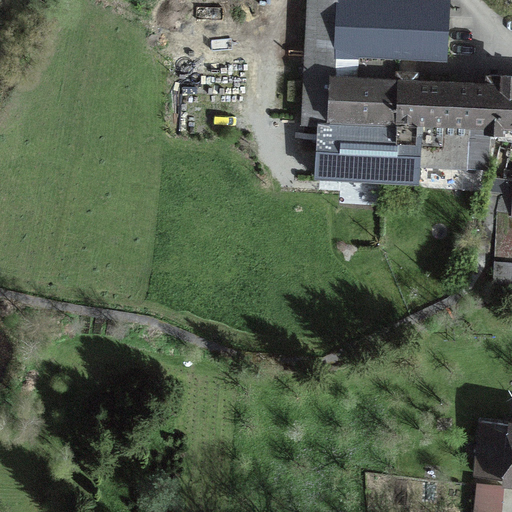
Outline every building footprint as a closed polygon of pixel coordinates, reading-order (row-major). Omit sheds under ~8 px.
[(308,0),(306,48),(400,53),(445,55),(448,2),(404,0),(308,0)] [(318,123),(315,175),(417,181),(418,163),(486,168),(490,125),(511,126),(511,86),(413,81),(414,73),(399,72),(400,53),(306,48),(302,123),(318,123)] [(499,197),(493,282),(511,283),(511,193),(504,193),(499,197)] [(511,423),(482,421),(476,474),(511,478),(511,423)] [(477,483),(473,511),(499,511),(503,486),(477,483)]
